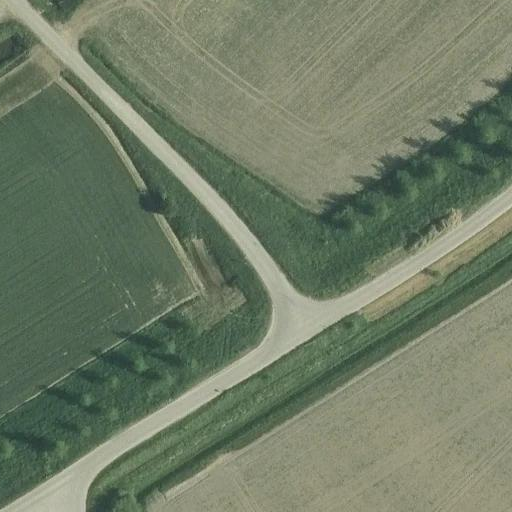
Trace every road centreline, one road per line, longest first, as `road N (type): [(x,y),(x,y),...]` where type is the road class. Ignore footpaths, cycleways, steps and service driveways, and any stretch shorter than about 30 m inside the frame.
road 1 (unclassified): [(308,329),(253,249),(10,0)]
road 2 (unclassified): [(56,486),(308,329)]
road 3 (unclassified): [(308,329),(511,188)]
